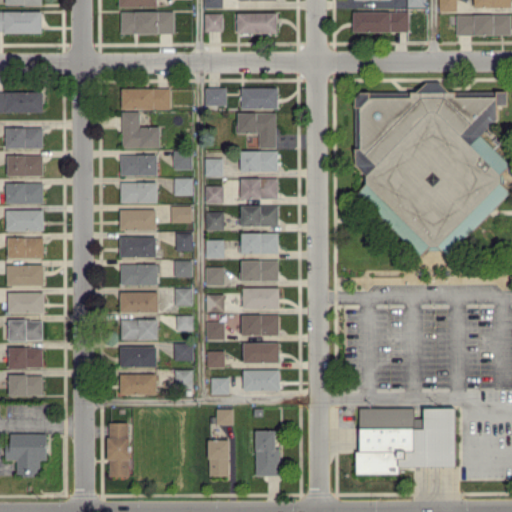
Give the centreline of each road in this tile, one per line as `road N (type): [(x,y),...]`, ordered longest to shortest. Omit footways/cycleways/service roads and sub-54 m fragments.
road 1 (residential): [(313,0),(316,511)]
road 2 (residential): [(79,0),(82,511)]
road 3 (residential): [(511,63),(0,65)]
